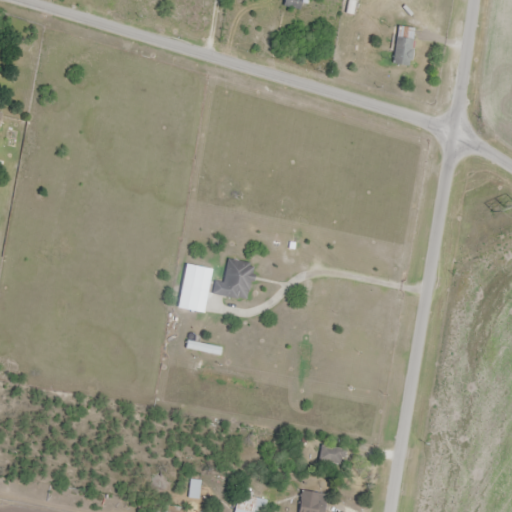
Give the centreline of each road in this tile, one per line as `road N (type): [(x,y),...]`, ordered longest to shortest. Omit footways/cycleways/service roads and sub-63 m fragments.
road 1 (residential): [(511,173),(451,136),(0,0)]
road 2 (residential): [(386,511),(470,0)]
